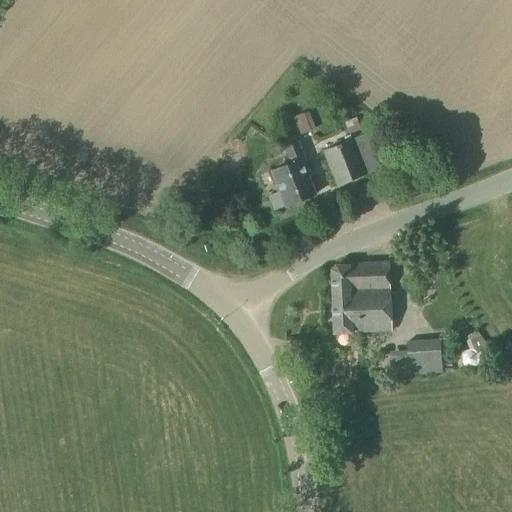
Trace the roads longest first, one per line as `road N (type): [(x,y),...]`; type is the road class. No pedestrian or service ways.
road 1 (tertiary): [(511,179),(316,258),(234,313)]
road 2 (tertiary): [(234,313),(131,247),(0,202)]
road 3 (tertiary): [(301,511),(294,447),(253,340),(234,313)]
